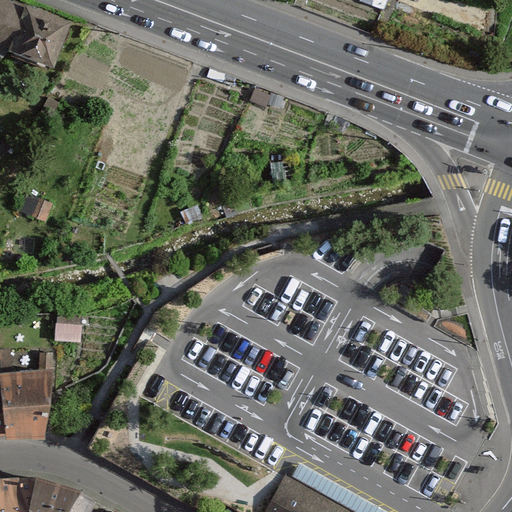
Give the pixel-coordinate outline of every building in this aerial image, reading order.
[(83,31),(0,0),(0,58),(10,46),(41,58),(39,64),(68,74),(83,31)] [(60,205),(46,201),(40,218),(55,223),(60,205)] [(459,511),(502,431),(475,346),(463,340),(470,323),(472,306),(459,258),(449,253),(427,245),(408,243),(389,247),(372,256),(329,235),(308,253),(287,245),(251,255),(199,291),(161,313),(89,455),(189,511),(274,511),(292,481),(298,484),(348,511),(459,511)] [(56,341),(79,342),(81,317),(57,315),(56,341)] [(51,352),(52,374),(67,372),(67,353),(51,352)] [(7,361),(10,379),(15,379),(14,373),(30,371),(28,358),(7,361)] [(0,436),(20,432),(12,389),(7,390),(2,366),(0,366),(0,436)] [(10,379),(12,389),(20,432),(56,433),(66,401),(67,372),(52,374),(15,379),(10,379)] [(0,511),(36,511),(34,478),(0,479),(0,511)] [(84,511),(95,493),(34,478),(36,511),(84,511)] [(292,481),(274,511),(348,511),(298,484),(292,481)] [(84,511),(108,511),(113,505),(95,493),(84,511)]
